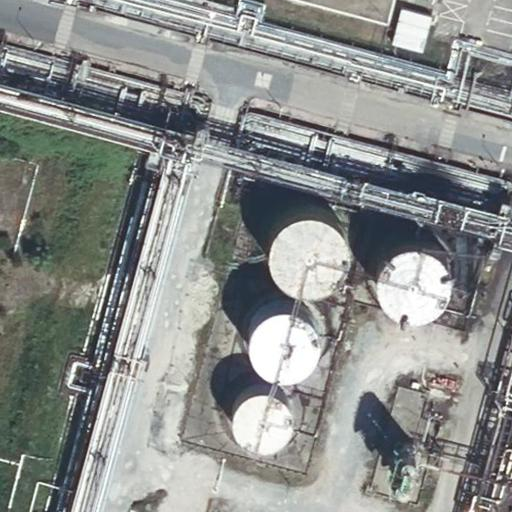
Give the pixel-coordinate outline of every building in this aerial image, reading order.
[(302,0),(386,22),(391,0),(302,0)] [(342,256),(344,251),(345,246),(345,241),(345,236),(344,232),(342,227),(340,223),(338,219),(334,215),(331,212),(327,209),(323,206),(318,204),(313,203),(308,202),(304,202),(299,203),(294,204),(289,206),(285,208),(281,211),(277,215),(274,218),(272,222),(270,227),(268,232),(267,237),(267,241),(267,246),(268,251),(269,255),(271,260),(274,264),(277,268),(281,271),(285,274),(289,277),(293,279),(298,280),(303,280),(308,281),(313,280),(318,279),(322,277),(326,275),(331,272),(334,268),(337,265),(340,260),(342,256)] [(443,286),(444,281),(445,277),(445,273),(445,268),(444,264),(443,260),(441,256),(439,252),(436,249),(433,246),(429,243),(426,241),(421,239),(417,238),(413,238),(408,238),(404,238),(400,239),(396,241),(392,243),(388,246),(385,248),(382,252),(380,256),(378,259),(377,264),(376,268),(375,272),(376,277),(377,281),(378,285),(380,289),(382,293),(385,296),(388,299),(391,302),(395,304),(399,306),(404,307),(408,307),(412,307),(417,307),(421,306),(425,304),(429,302),(432,300),(436,296),(438,293),(441,289),(443,286)] [(311,345),(313,341),(314,337),(314,332),(314,328),(313,323),(312,319),(309,315),(307,312),(305,308),(301,305),(298,303),(294,300),(290,299),(286,298),(281,297),(277,297),(273,298),(268,299),(264,300),(260,302),(257,305),(254,308),(251,311),(249,315),(247,319),(245,323),(244,327),(244,331),(244,336),(245,340),(246,344),(248,348),(251,352),(253,355),(257,359),(260,361),(264,363),(268,365),(272,366),(277,367),(281,367),(285,366),(290,365),(294,363),(298,361),(301,359),(304,356),(307,353),(309,349),(311,345)] [(289,408),(288,405),(287,401),(286,398),(283,395),(281,392),(278,389),(275,387),(272,385),(269,384),(265,383),(261,382),(258,382),(254,383),(251,384),(247,385),(244,387),(241,389),(238,392),(236,394),(233,398),(232,401),(231,404),(230,408),(230,412),(230,416),(231,419),(232,423),(233,426),(235,429),(238,432),(241,435),(243,437),(246,439),(250,440),(254,441),(257,442),(261,442),(265,441),(268,440),(272,439),(275,437),(278,435),(281,432),(283,430),(285,426),(287,423),(288,419),(289,416),(289,412),(289,408)]
